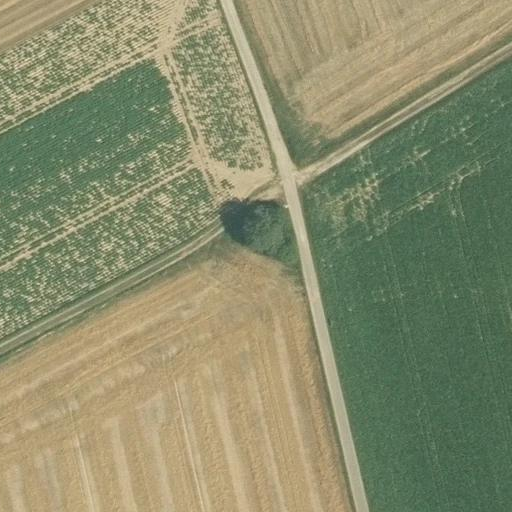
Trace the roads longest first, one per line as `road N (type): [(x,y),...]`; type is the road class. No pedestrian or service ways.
road 1 (track): [(0,351),(186,251),(511,50)]
road 2 (track): [(362,511),(289,185),(225,0)]
